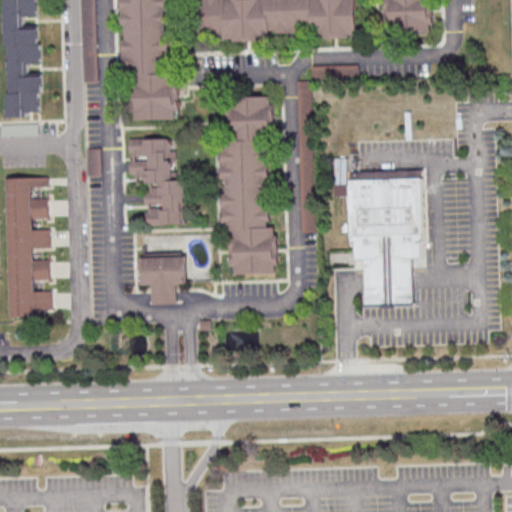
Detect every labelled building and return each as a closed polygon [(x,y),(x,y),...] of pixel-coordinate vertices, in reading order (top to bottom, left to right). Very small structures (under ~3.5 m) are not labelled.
[(29,65),(42,65),(41,26),(28,26),(28,15),(41,15),(40,0),(6,0),(10,116),(31,116),(31,110),(43,110),(42,71),(29,72),(29,65)] [(98,81),(96,0),(83,0),(85,81),(98,81)] [(177,80),(182,80),(182,96),(183,109),(178,109),(178,117),(138,119),(137,97),(136,73),(129,74),(129,65),(125,65),(125,53),(124,38),(128,38),(127,23),(124,23),(124,10),(123,0),(171,0),(171,7),(171,22),(167,22),(168,37),(172,37),(173,51),(173,64),(169,65),(169,72),(176,72),(177,80)] [(278,28),(273,29),(274,37),(265,37),(265,39),(251,39),(236,40),(236,38),(228,38),(228,32),(225,32),(221,33),(221,36),(211,37),(211,33),(202,33),(200,0),(359,0),(360,32),(352,33),(352,36),(338,37),(322,37),(322,34),(311,34),(311,27),(307,27),(307,31),(294,31),(279,32),(278,28)] [(435,0),(436,9),(436,22),(433,23),(433,31),(394,32),(394,24),(388,25),(388,11),(387,0),(435,0)] [(359,64),(313,65),(314,77),(360,76),(359,64)] [(302,231),(317,231),(315,79),(300,79),(302,231)] [(269,219),(270,227),(277,226),(277,235),(280,235),(281,250),(281,263),(278,263),(278,272),(239,273),(239,263),(234,264),(234,251),(233,242),(238,242),(237,228),(228,228),(228,221),(226,221),(225,207),(225,192),(227,192),(227,177),(223,177),(223,164),(222,149),(226,149),(225,140),(234,140),(233,120),(232,96),(272,95),(272,103),(276,103),(277,119),(277,134),(273,134),(274,139),(266,139),(267,148),(271,148),(272,162),(272,176),(268,176),(268,191),(272,191),(272,206),(272,219),(269,219)] [(174,179),(189,179),(190,199),(184,200),(184,222),(148,224),(148,206),(147,190),(153,190),(152,181),(137,181),(137,179),(137,172),(133,173),(132,159),(131,137),(172,136),(174,179)] [(102,175),(101,147),(89,148),(90,175),(102,175)] [(34,197),(34,187),(51,186),(51,175),(10,176),(14,316),(38,316),(38,309),(54,308),(54,291),(37,291),(37,279),(53,279),(52,259),(36,259),(36,247),(52,247),(51,229),(35,229),(35,218),(50,217),(50,197),(34,197)] [(370,304),(368,258),(359,259),(359,241),(355,241),(353,179),(425,177),(427,239),(424,239),(424,256),(415,257),(416,302),(370,304)] [(154,283),(143,284),(142,257),(188,255),(189,282),(178,282),(179,290),(179,303),(154,303),(154,290),(154,283)]
